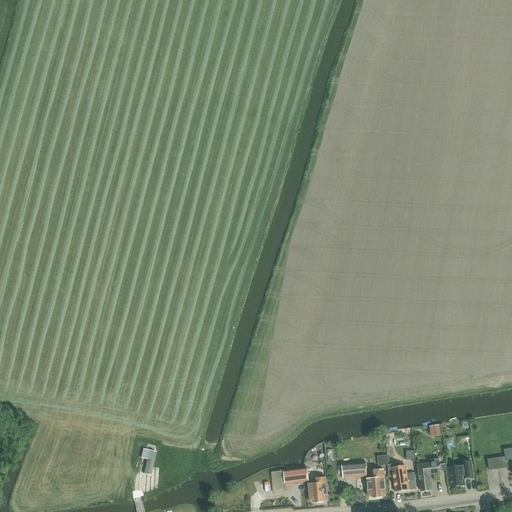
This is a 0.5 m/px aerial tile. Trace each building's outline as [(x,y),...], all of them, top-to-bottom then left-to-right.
[(442,425),(430,427),(432,437),(443,435),(442,425)] [(325,449),(325,459),(334,459),(333,448),(325,449)] [(505,457),(488,460),(490,470),(497,469),(511,466),(511,448),(504,450),(505,457)] [(143,474),(151,476),(155,451),(143,449),(141,458),(146,458),(143,474)] [(430,464),(418,465),(421,492),(432,491),(430,475),(441,473),(441,472),(447,471),(446,464),(440,465),(440,459),(430,460),(430,464)] [(343,479),(367,477),(366,462),(342,464),(343,479)] [(448,468),(451,488),(465,486),(464,479),(474,478),(472,462),(461,463),(462,466),(448,468)] [(401,463),(389,463),(389,477),(393,476),(396,492),(417,488),(414,472),(402,474),(401,463)] [(309,480),(308,467),(271,472),(274,494),(286,492),(285,485),(309,482),(309,480)] [(383,496),(386,496),(384,473),(384,470),(375,471),(375,478),(367,479),(368,497),(373,497),(373,498),(383,498),(383,496)] [(317,479),(317,483),(308,484),(310,503),(315,502),(315,504),(324,503),(324,502),(328,501),(326,478),(317,479)]
